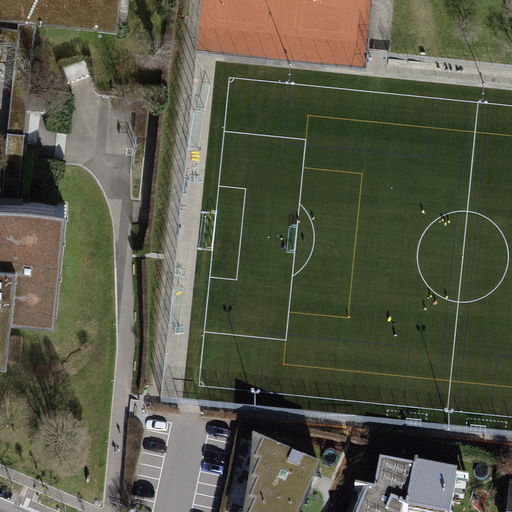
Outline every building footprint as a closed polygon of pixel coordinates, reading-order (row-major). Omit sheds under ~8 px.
[(0,0),(0,20),(20,22),(37,24),(120,32),(122,0),(0,0)] [(20,203),(37,24),(20,22),(19,31),(18,46),(5,181),(3,201),(20,203)] [(19,31),(0,29),(0,44),(18,46),(19,31)] [(66,207),(20,203),(3,201),(5,181),(0,180),(0,360),(7,362),(12,317),(55,321),(66,207)] [(302,511),(322,468),(253,440),(245,511),(302,511)] [(361,511),(456,511),(463,479),(383,465),(361,511)]
